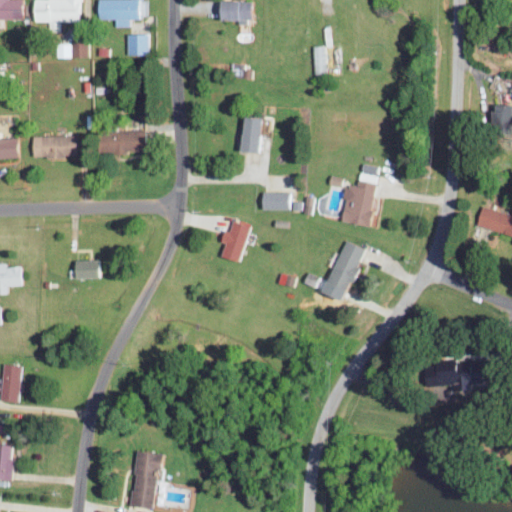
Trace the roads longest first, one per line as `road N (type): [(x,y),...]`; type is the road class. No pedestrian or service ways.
road 1 (residential): [(452,0),(452,182),(425,271),(322,422),(315,511)]
road 2 (residential): [(81,511),(95,403),(182,206),(182,0)]
road 3 (residential): [(0,210),(182,206)]
